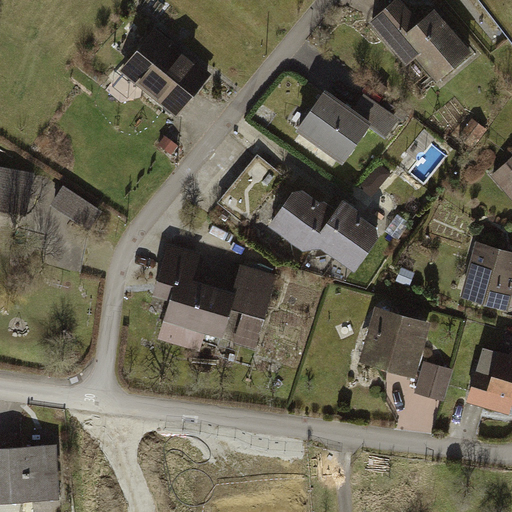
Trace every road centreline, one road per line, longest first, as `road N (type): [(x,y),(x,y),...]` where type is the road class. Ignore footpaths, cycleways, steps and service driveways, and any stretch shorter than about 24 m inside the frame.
road 1 (residential): [(102,403),(118,280),(139,228),(328,0)]
road 2 (residential): [(511,454),(102,403)]
